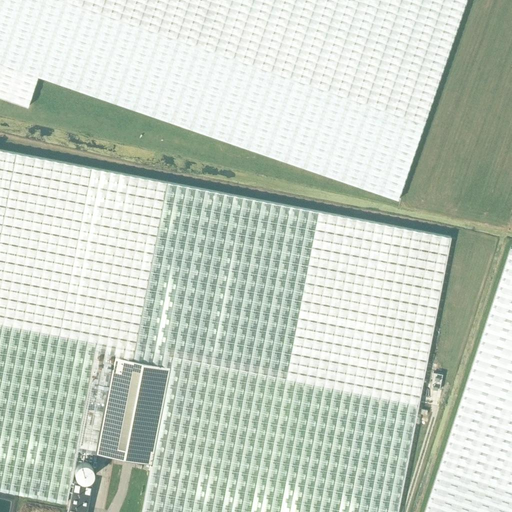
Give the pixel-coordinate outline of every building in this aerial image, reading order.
[(0,0),(0,96),(29,106),(33,91),(38,76),(398,199),(400,195),(466,0),(0,0)] [(0,149),(0,489),(66,503),(76,449),(151,464),(141,511),(397,511),(451,236),(0,149)] [(425,511),(511,511),(511,247),(425,511)] [(86,462),(84,462),(83,462),(82,462),(80,462),(79,463),(78,463),(77,464),(76,466),(75,466),(75,468),(74,469),(74,470),(74,471),(74,472),(74,473),(74,474),(75,475),(75,476),(75,477),(77,478),(78,479),(79,480),(81,480),(82,481),(84,481),(85,481),(87,480),(88,480),(89,479),(90,478),(91,477),(92,476),(92,475),(93,474),(93,473),(93,471),(93,470),(93,469),(92,468),(92,467),(91,466),(91,465),(90,465),(90,464),(89,464),(88,463),(87,462),(86,462)] [(73,481),(67,511),(86,511),(92,484),(73,481)]
